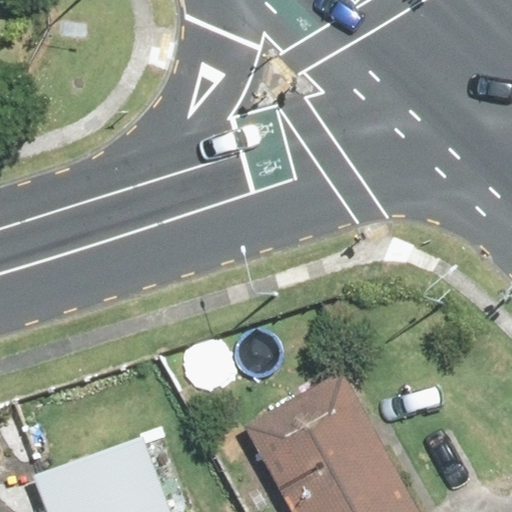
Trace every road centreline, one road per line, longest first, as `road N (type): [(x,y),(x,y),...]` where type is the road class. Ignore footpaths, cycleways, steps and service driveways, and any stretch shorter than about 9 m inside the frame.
road 1 (secondary): [(511,120),(164,218)]
road 2 (primary): [(164,218),(227,88),(239,0)]
road 3 (secondary): [(164,218),(0,268)]
road 4 (primary): [(396,0),(511,111)]
